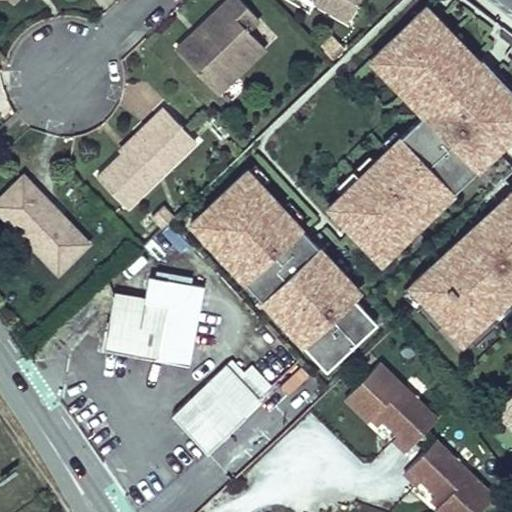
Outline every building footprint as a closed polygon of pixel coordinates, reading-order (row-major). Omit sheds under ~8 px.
[(195,41),(181,54),(219,93),(267,47),(250,29),(259,21),(238,0),(230,0),(205,25),(212,31),(204,38),(195,41)] [(309,0),(345,19),(356,0),(309,0)] [(339,196),(325,209),(378,265),(390,253),(383,246),(415,215),(422,223),(436,209),(430,202),(444,188),(451,195),(475,172),(468,165),(485,148),(492,155),(511,136),(511,107),(485,80),(491,74),(479,62),(476,64),(465,53),(458,60),(429,29),(436,22),(424,9),(375,56),(391,72),(383,79),(407,103),(414,96),(428,111),(421,118),(398,140),(385,152),(373,164),(339,196)] [(458,60),(465,53),(436,22),(429,29),(458,60)] [(205,25),(178,51),(181,54),(195,41),(204,38),(212,31),(205,25)] [(341,52),(326,38),(316,50),(331,63),(341,52)] [(391,72),(375,56),(368,63),(383,79),(391,72)] [(511,107),(511,96),(491,74),(485,80),(511,107)] [(414,96),(407,103),(421,118),(428,111),(414,96)] [(125,150),(99,175),(128,206),(174,163),(163,152),(188,129),(166,105),(142,127),(146,131),(125,150)] [(142,127),(121,147),(125,150),(146,131),(142,127)] [(174,163),(199,140),(188,129),(163,152),(174,163)] [(379,146),(385,152),(398,140),(392,133),(379,146)] [(468,165),(475,172),(492,155),(485,148),(468,165)] [(339,196),(373,164),(367,158),(333,190),(339,196)] [(252,166),(245,173),(259,188),(266,181),(252,166)] [(94,240),(31,170),(0,197),(0,200),(11,213),(15,210),(40,237),(36,240),(62,269),(94,240)] [(348,298),(355,292),(330,265),(323,272),(310,258),(317,251),(293,225),(280,211),(259,188),(245,173),(196,219),(209,233),(202,240),(223,263),(230,256),(244,271),(237,278),(285,330),(292,323),(305,337),(298,344),(310,357),(318,351),(331,365),(367,332),(353,318),(361,311),(348,298)] [(430,202),(436,209),(451,195),(444,188),(430,202)] [(441,325),(459,345),(465,340),(503,305),(511,296),(511,191),(406,288),(441,325)] [(287,204),(280,211),(293,225),(301,219),(287,204)] [(158,233),(171,222),(159,209),(147,220),(158,233)] [(15,210),(11,213),(36,240),(40,237),(15,210)] [(383,246),(390,253),(422,223),(415,215),(383,246)] [(196,219),(188,226),(202,240),(209,233),(196,219)] [(330,265),(317,251),(310,258),(323,272),(330,265)] [(223,263),(237,278),(244,271),(230,256),(223,263)] [(124,298),(115,347),(201,362),(214,288),(160,279),(156,303),(124,298)] [(433,332),(441,325),(406,288),(399,294),(433,332)] [(510,312),(503,305),(465,340),(471,347),(510,312)] [(353,318),(367,332),(374,326),(361,311),(353,318)] [(285,330),(298,344),(305,337),(292,323),(285,330)] [(310,357),(324,372),(331,365),(318,351),(310,357)] [(237,358),(177,414),(211,450),(272,396),(237,358)] [(382,363),(347,399),(370,422),(374,419),(378,415),(386,423),(399,436),(395,440),(407,452),(440,420),(382,363)] [(294,414),(319,392),(297,368),(272,391),(294,414)] [(511,392),(491,413),(511,433),(511,392)] [(386,423),(378,415),(374,419),(382,427),(386,423)] [(438,441),(406,473),(418,486),(422,481),(437,496),(444,502),(440,507),(436,510),(438,511),(481,511),(495,498),(438,441)] [(437,496),(433,500),(440,507),(444,502),(437,496)]
